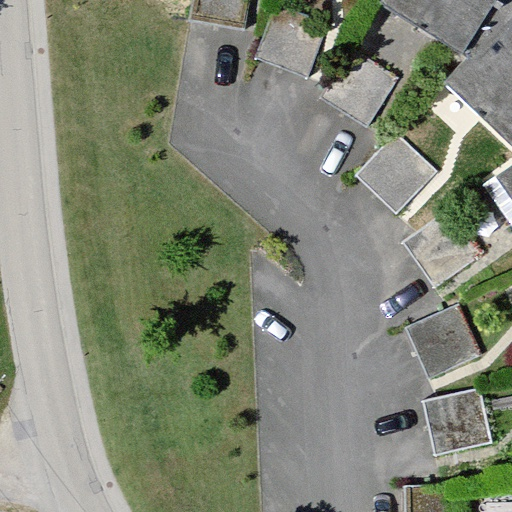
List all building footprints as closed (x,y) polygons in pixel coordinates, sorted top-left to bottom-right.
[(243,0),(193,0),(189,32),(238,39),(243,0)] [(375,0),(464,51),(502,0),(375,0)] [(511,0),(502,0),(464,51),(438,81),(511,145),(511,0)] [(276,12),(252,60),(298,83),(322,35),(276,12)] [(344,62),(319,101),(365,131),(391,92),(344,62)] [(396,145),(357,185),(397,224),(436,184),(396,145)] [(511,154),(490,172),(511,204),(511,154)] [(456,220),(405,252),(426,284),(476,253),(456,220)] [(427,376),(470,357),(453,318),(410,336),(427,376)] [(464,395),(421,405),(434,461),(477,451),(464,395)] [(442,511),(443,494),(397,493),(397,511),(442,511)]
